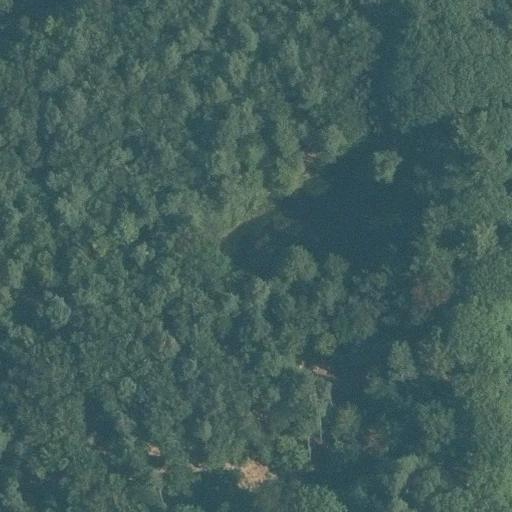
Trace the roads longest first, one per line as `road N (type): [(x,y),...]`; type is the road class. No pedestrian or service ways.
road 1 (unknown): [(403,0),(427,278),(445,374)]
road 2 (track): [(482,364),(438,0)]
road 3 (track): [(488,511),(482,364)]
